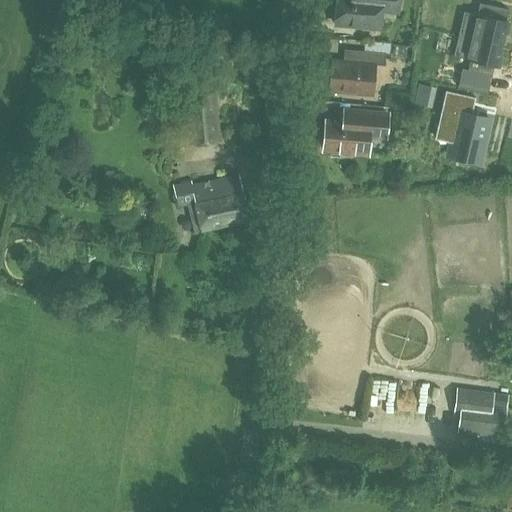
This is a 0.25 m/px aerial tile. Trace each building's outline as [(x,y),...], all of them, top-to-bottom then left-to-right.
[(337,0),(335,2),(334,10),(337,14),(336,24),(380,28),(382,5),(399,6),(399,0),(337,0)] [(458,33),(502,43),(507,22),(505,21),(508,10),(479,3),(476,15),(463,12),(458,33)] [(498,65),(502,43),(458,33),(453,55),(469,58),(467,70),(491,75),(492,74),(494,64),(498,65)] [(385,66),(387,53),(363,51),(361,63),(332,61),(329,91),(373,95),(376,65),(385,66)] [(412,77),(423,78),(425,56),(414,55),(412,77)] [(446,88),(438,124),(455,127),(449,153),(480,160),(490,117),(474,113),(478,95),(446,88)] [(188,145),(204,143),(221,142),(217,92),(184,95),(188,145)] [(388,92),(387,106),(409,107),(410,93),(388,92)] [(172,120),(178,97),(166,94),(159,116),(172,120)] [(368,154),(370,136),(386,138),(389,114),(343,110),(342,123),(326,121),(324,150),(368,154)] [(406,135),(409,112),(393,110),(390,133),(406,135)] [(248,219),(238,175),(191,186),(190,182),(174,186),(179,206),(187,204),(193,232),(202,229),(202,230),(248,219)] [(503,438),(506,408),(493,406),(494,392),(456,387),(453,414),(459,415),(457,432),(503,438)] [(511,511),(511,488),(504,487),(500,511),(511,511)]
